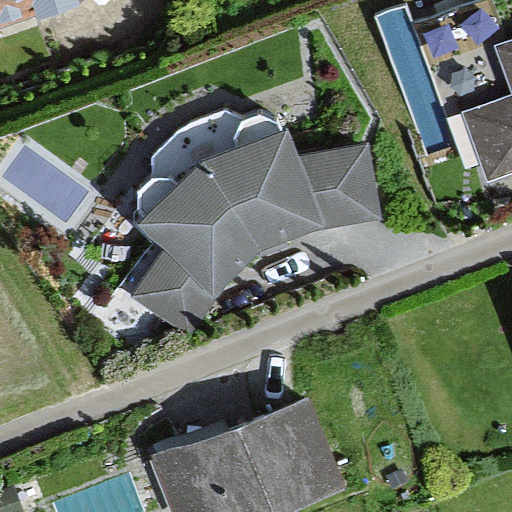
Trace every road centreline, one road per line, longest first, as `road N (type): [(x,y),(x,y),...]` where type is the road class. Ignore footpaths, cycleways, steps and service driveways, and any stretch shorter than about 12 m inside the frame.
road 1 (residential): [(0,440),(511,240)]
road 2 (motorway): [(0,495),(511,300)]
